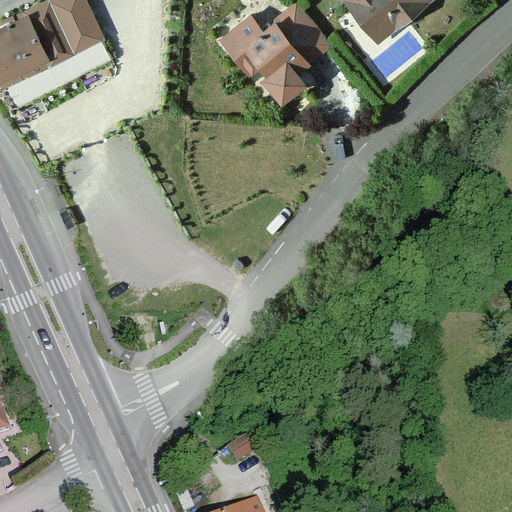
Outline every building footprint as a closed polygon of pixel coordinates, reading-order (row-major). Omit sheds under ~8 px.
[(86,0),(44,0),(0,19),(0,79),(0,80),(102,36),(86,0)] [(348,0),(352,4),(354,2),(379,34),(398,19),(405,19),(421,7),(421,0),(348,0)] [(253,16),(226,38),(252,71),(263,61),(273,73),(269,76),(285,95),(304,80),(298,71),(290,61),(301,52),(309,62),(333,43),(300,3),(266,32),(253,16)] [(290,61),(298,71),(309,62),(301,52),(290,61)] [(0,435),(16,429),(1,393),(0,393),(0,435)] [(248,456),(237,439),(224,447),(234,464),(248,456)] [(224,487),(235,511),(249,506),(237,481),(224,487)] [(262,511),(258,501),(249,506),(251,511),(262,511)]
